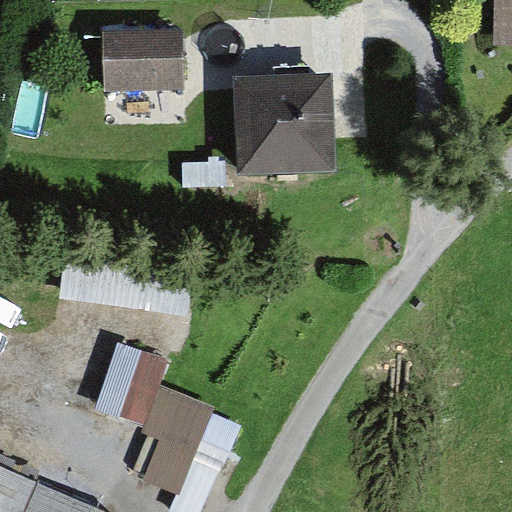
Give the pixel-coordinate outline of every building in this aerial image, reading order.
[(511,1),(495,1),(496,65),(511,64),(511,1)] [(200,102),(198,40),(116,42),(118,105),(200,102)] [(354,178),(348,50),(254,55),(260,183),(354,178)] [(218,414),(153,386),(135,428),(165,441),(147,482),(182,497),(218,414)] [(93,511),(0,472),(0,511),(93,511)]
